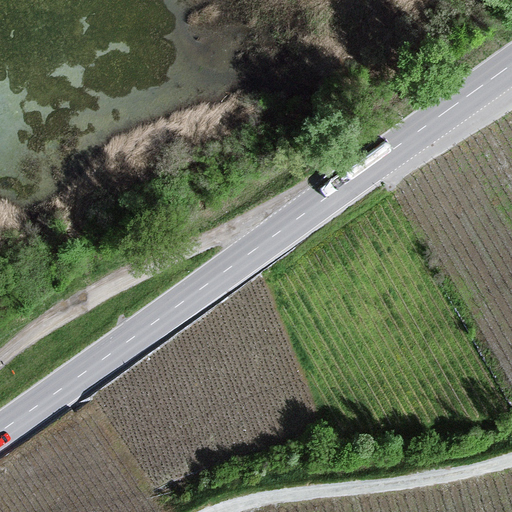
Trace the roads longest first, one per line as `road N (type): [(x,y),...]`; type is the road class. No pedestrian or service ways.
road 1 (tertiary): [(0,431),(511,64)]
road 2 (track): [(212,511),(269,497),(388,489),(511,458)]
